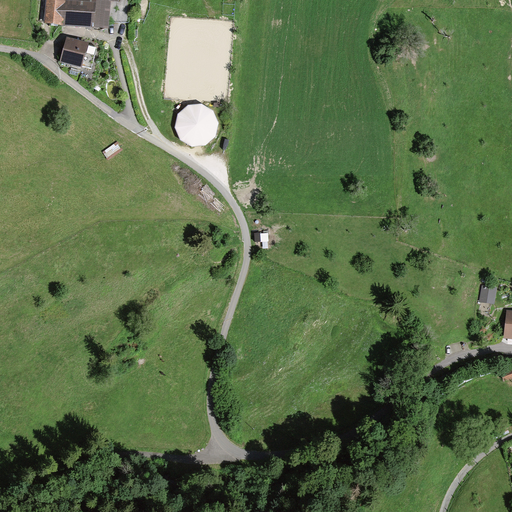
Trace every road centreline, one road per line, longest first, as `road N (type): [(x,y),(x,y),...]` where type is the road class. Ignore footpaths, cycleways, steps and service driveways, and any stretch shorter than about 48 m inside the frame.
road 1 (track): [(0,500),(56,486),(100,455),(151,451),(187,460),(228,446),(259,456),(307,450),(366,423),(451,360),(511,348)]
road 2 (track): [(0,50),(49,67),(202,171),(237,209),(246,263),(210,398),(228,446)]
road 3 (track): [(124,0),(116,50),(129,124)]
road 4 (track): [(162,144),(118,29)]
